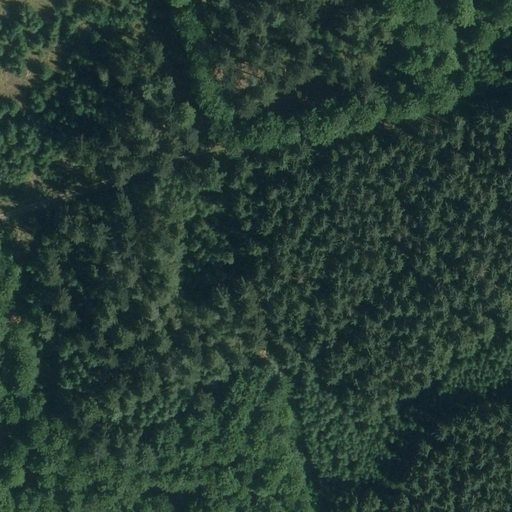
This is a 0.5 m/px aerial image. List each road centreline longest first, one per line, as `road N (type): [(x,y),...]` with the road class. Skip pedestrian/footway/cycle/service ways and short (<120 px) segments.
road 1 (track): [(324,511),(173,0)]
road 2 (track): [(219,154),(511,89)]
road 3 (track): [(219,154),(0,219)]
